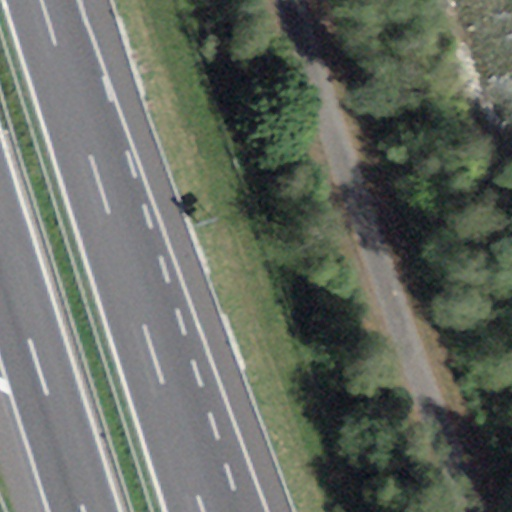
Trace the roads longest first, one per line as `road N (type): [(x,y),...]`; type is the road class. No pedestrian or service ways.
road 1 (track): [(329,0),(500,511)]
road 2 (motorway): [(198,511),(37,0)]
road 3 (motorway): [(0,258),(80,511)]
